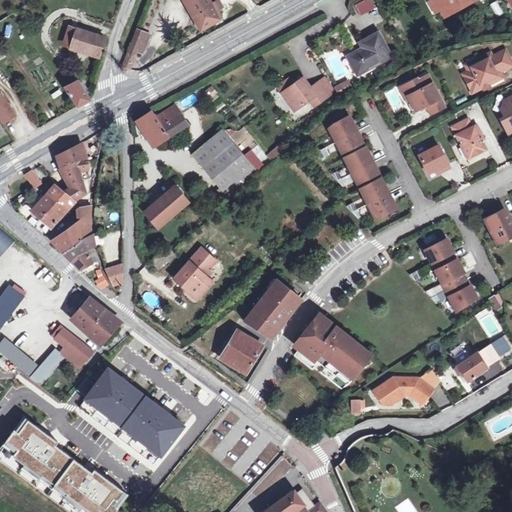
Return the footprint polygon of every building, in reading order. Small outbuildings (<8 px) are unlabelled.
[(221,17),(216,9),(221,6),(217,0),(214,2),(210,4),(209,1),(208,0),(187,0),(203,27),(221,17)] [(358,15),(375,9),(371,0),(362,0),(354,3),(358,15)] [(441,8),(436,0),(435,0),(430,3),(434,11),(441,8)] [(436,0),(441,8),(445,16),(473,0),(436,0)] [(498,0),(492,2),(497,15),(505,11),(499,0),(498,0)] [(64,42),(100,53),(105,37),(69,26),(64,42)] [(124,67),(130,69),(137,52),(142,54),(150,34),(137,29),(125,57),(122,66),(124,67)] [(390,56),(378,33),(361,42),(363,48),(348,56),(358,74),(390,56)] [(472,67),(473,70),(469,72),(463,75),(472,92),(482,87),(482,88),(483,87),(489,85),(503,77),(500,72),(511,66),(511,62),(505,50),(492,57),(488,59),(487,55),(477,60),(479,63),(472,67)] [(466,65),(469,72),(473,70),(472,67),(479,63),(477,60),(466,65)] [(417,78),(403,86),(411,103),(409,104),(413,112),(426,106),(431,114),(445,107),(428,75),(418,80),(417,78)] [(303,77),(287,89),(290,93),(284,97),(294,110),(310,99),(314,106),(328,96),(318,82),(310,87),(303,77)] [(77,106),(89,99),(77,81),(64,88),(77,106)] [(347,81),(334,88),(338,95),(351,88),(347,81)] [(411,103),(403,86),(400,87),(409,104),(411,103)] [(287,89),(281,92),(284,97),(290,93),(287,89)] [(0,116),(4,122),(14,115),(0,95),(0,94),(0,116)] [(511,96),(504,100),(507,107),(501,110),(505,117),(501,119),(510,137),(511,135),(511,96)] [(178,117),(181,115),(176,106),(172,108),(178,117)] [(178,117),(172,108),(156,118),(152,112),(139,120),(155,145),(184,127),(188,125),(181,115),(178,117)] [(327,130),(334,143),(356,132),(351,122),(352,121),(349,116),(333,125),(327,130)] [(468,119),(452,127),(468,158),(486,149),(481,140),(481,138),(482,135),(477,125),(472,127),(468,119)] [(267,166),(255,152),(246,159),(222,131),(193,155),(221,187),(214,193),(222,203),(229,197),(230,198),(267,166)] [(361,142),(356,132),(334,143),(338,150),(340,149),(344,158),(365,147),(363,141),(361,142)] [(81,144),(57,156),(61,168),(76,160),(85,159),(81,144)] [(271,159),(283,152),(279,145),(267,153),(271,159)] [(440,173),(450,168),(439,145),(419,156),(428,174),(435,171),(438,169),(440,173)] [(365,147),(344,158),(348,166),(347,167),(350,174),(372,163),(367,153),(368,152),(365,147)] [(326,148),(321,150),(324,157),(329,154),(326,148)] [(321,150),(315,153),(320,159),(324,157),(321,150)] [(89,169),(87,158),(85,159),(76,160),(61,168),(71,187),(64,192),(74,200),(87,194),(83,179),(89,178),(88,169),(89,169)] [(372,163),(350,174),(354,181),(355,180),(360,188),(381,178),(378,172),(377,173),(372,163)] [(42,183),(32,170),(27,174),(36,187),(42,183)] [(332,175),(337,181),(341,179),(337,172),(332,175)] [(360,188),(364,197),(362,198),(366,205),(388,194),(383,184),(384,183),(381,178),(360,188)] [(64,192),(55,185),(48,192),(57,200),(68,209),(70,206),(75,201),(74,200),(64,192)] [(164,199),(176,213),(186,204),(175,190),(164,199)] [(32,210),(41,218),(57,200),(48,192),(44,197),(32,210)] [(388,194),(366,205),(369,212),(371,211),(376,220),(397,209),(394,203),(393,204),(388,194)] [(176,213),(164,199),(146,215),(158,228),(176,213)] [(68,209),(57,200),(41,218),(52,227),(68,209)] [(352,212),(357,210),(353,203),(347,206),(352,212)] [(78,209),(79,222),(90,221),(90,213),(91,205),(81,206),(79,206),(78,208),(78,209)] [(485,219),(487,222),(496,241),(505,236),(507,239),(511,236),(511,222),(507,212),(505,209),(485,219)] [(357,210),(352,212),(358,218),(361,217),(357,210)] [(79,222),(51,242),(62,253),(72,246),(82,239),(89,236),(92,235),(90,221),(79,222)] [(72,246),(62,253),(70,260),(87,249),(93,247),(94,247),(93,246),(92,235),(89,236),(82,239),(72,246)] [(505,236),(496,241),(498,244),(507,239),(505,236)] [(451,247),(447,239),(425,250),(435,270),(454,260),(455,260),(449,248),(451,247)] [(87,249),(70,260),(79,269),(98,261),(94,247),(93,247),(87,249)] [(215,261),(202,249),(174,278),(197,299),(212,283),(205,277),(210,273),(207,270),(215,261)] [(454,260),(435,270),(445,290),(465,280),(460,269),(462,267),(457,259),(454,260)] [(114,285),(122,284),(123,272),(123,266),(106,270),(109,276),(114,285)] [(99,290),(108,285),(99,269),(90,274),(99,290)] [(419,270),(410,275),(415,280),(423,276),(419,270)] [(277,280),(250,315),(248,316),(244,321),(271,338),(272,336),(302,299),(277,280)] [(465,280),(445,290),(455,309),(459,310),(477,298),(473,290),(471,291),(465,280)] [(0,322),(20,295),(10,288),(0,301),(0,322)] [(434,288),(426,292),(431,297),(437,294),(434,288)] [(489,297),(494,311),(503,308),(499,293),(489,297)] [(440,301),(437,294),(431,297),(436,303),(440,301)] [(98,343),(118,319),(90,297),(71,318),(98,343)] [(300,348),(294,355),(313,370),(314,367),(342,389),(349,384),(350,382),(363,367),(363,366),(359,363),(364,357),(368,360),(372,355),(325,317),(319,313),(295,344),(300,348)] [(65,345),(70,350),(84,361),(92,352),(63,328),(55,338),(65,345)] [(263,346),(239,332),(222,360),(245,374),(263,346)] [(126,356),(138,345),(128,335),(116,346),(126,356)] [(36,364),(5,338),(0,345),(0,350),(29,374),(36,364)] [(70,350),(65,345),(60,350),(80,366),(84,361),(70,350)] [(491,346),(478,354),(487,367),(499,358),(491,346)] [(63,358),(56,351),(32,378),(40,384),(63,358)] [(470,358),(464,362),(457,366),(467,381),(487,368),(487,367),(478,354),(478,353),(470,358)] [(363,366),(368,360),(364,357),(359,363),(363,366)] [(79,407),(153,464),(162,453),(164,454),(167,450),(165,449),(183,426),(171,416),(169,418),(162,413),(163,412),(158,408),(159,407),(133,387),(132,388),(127,384),(126,385),(119,380),(121,378),(108,369),(96,385),(86,377),(76,390),(87,397),(79,407)] [(393,378),(374,391),(381,401),(386,397),(392,404),(405,395),(410,395),(417,400),(422,393),(427,397),(433,389),(418,378),(393,378)] [(422,393),(417,400),(422,404),(427,397),(422,393)] [(350,399),(350,415),(364,414),(364,399),(350,399)] [(24,416),(0,448),(0,459),(70,511),(115,511),(119,507),(115,504),(124,492),(94,469),(92,472),(91,474),(85,470),(87,468),(61,449),(60,451),(54,447),(56,445),(58,442),(24,416)] [(222,465),(242,475),(249,461),(229,451),(222,465)] [(324,511),(325,511),(320,503),(307,511),(303,505),(304,504),(293,491),(263,511),(324,511)]
